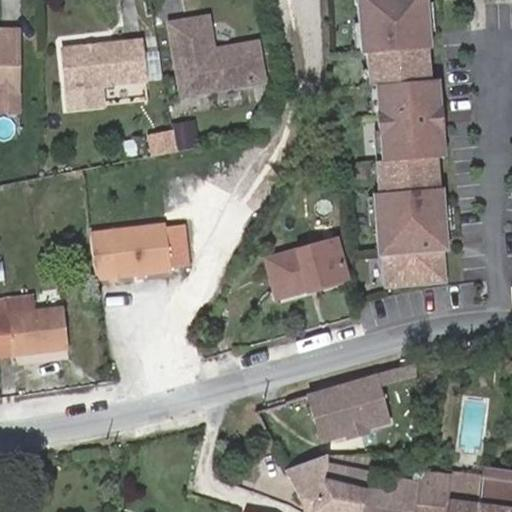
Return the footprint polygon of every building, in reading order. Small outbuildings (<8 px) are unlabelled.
[(386,312),(447,308),(445,276),(450,276),(446,213),(442,213),(440,180),(447,180),(442,102),(435,102),(433,71),(435,70),(431,8),(428,8),(427,0),(366,0),(367,12),(363,13),(367,76),(371,75),(373,106),(379,106),(385,184),(379,185),(381,217),(380,217),(375,218),(379,281),(384,280),(386,312)] [(209,33),(173,40),(184,110),(264,97),(257,58),(225,64),(224,69),(215,70),(209,33)] [(0,126),(15,126),(16,49),(1,49),(1,57),(0,56),(0,126)] [(148,96),(145,56),(66,60),(69,121),(104,119),(103,99),(148,96)] [(170,137),(175,162),(190,158),(186,134),(170,137)] [(175,166),(171,145),(152,148),(155,169),(175,166)] [(189,280),(184,238),(163,240),(168,282),(189,280)] [(168,282),(163,240),(87,250),(92,292),(168,282)] [(279,311),(346,291),(334,254),(268,274),(279,311)] [(3,306),(5,320),(25,317),(23,303),(3,306)] [(5,320),(3,306),(0,305),(0,359),(67,350),(61,312),(25,317),(5,320)] [(374,376),(305,395),(318,441),(386,422),(376,384),(414,373),(414,367),(374,376)] [(511,380),(499,380),(498,387),(511,388),(511,380)] [(362,429),(343,434),(345,439),(363,434),(362,429)] [(325,476),(326,475),(326,472),(324,466),(283,473),(304,511),(313,511),(324,478),(325,476)] [(364,511),(370,484),(326,475),(325,476),(324,478),(313,511),(364,511)] [(511,511),(511,497),(422,483),(421,490),(420,494),(420,498),(418,511),(511,511)] [(418,511),(420,498),(420,494),(370,484),(364,511),(418,511)]
